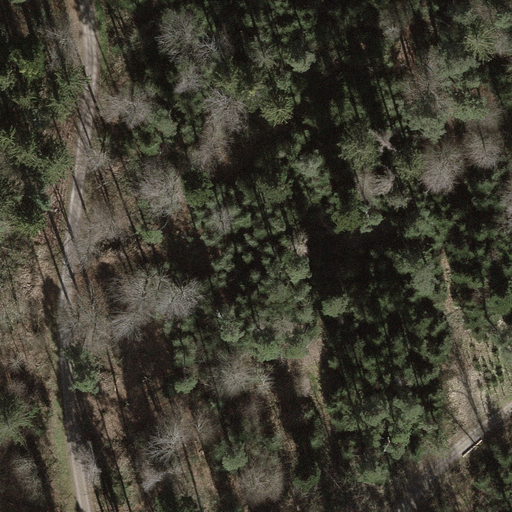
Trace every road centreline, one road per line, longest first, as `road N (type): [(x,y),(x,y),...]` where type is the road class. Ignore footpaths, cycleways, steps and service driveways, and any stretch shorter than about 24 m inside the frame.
road 1 (track): [(80,0),(89,82),(69,227),(68,365),(82,511)]
road 2 (track): [(402,511),(469,439),(511,412)]
